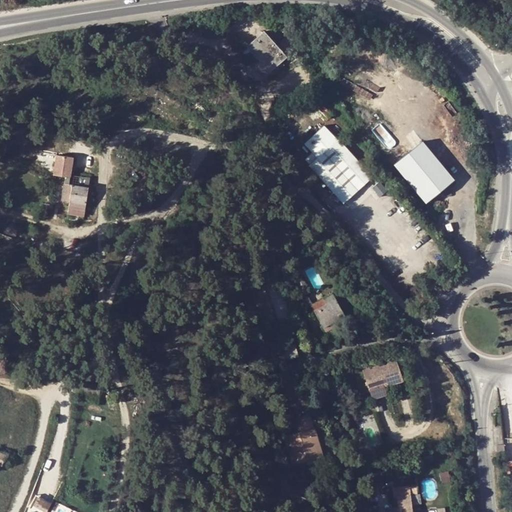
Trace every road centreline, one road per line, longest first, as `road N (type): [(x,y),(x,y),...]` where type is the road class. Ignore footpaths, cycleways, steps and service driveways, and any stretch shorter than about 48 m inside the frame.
road 1 (secondary): [(480,91),(506,152),(504,215),(481,277)]
road 2 (secondary): [(336,0),(424,31),(480,91)]
road 3 (secondary): [(0,33),(141,4)]
road 4 (secondary): [(141,4),(0,21)]
